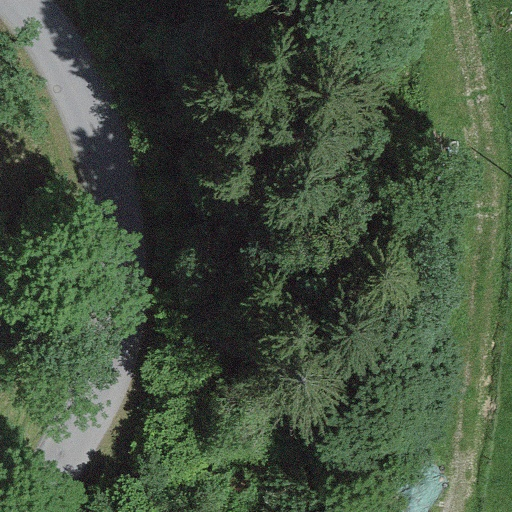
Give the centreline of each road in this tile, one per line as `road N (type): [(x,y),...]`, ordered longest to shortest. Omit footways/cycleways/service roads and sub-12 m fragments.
road 1 (unclassified): [(46,511),(113,392),(134,326),(120,161),(90,73),(37,0)]
road 2 (track): [(486,0),(491,185),(450,511)]
